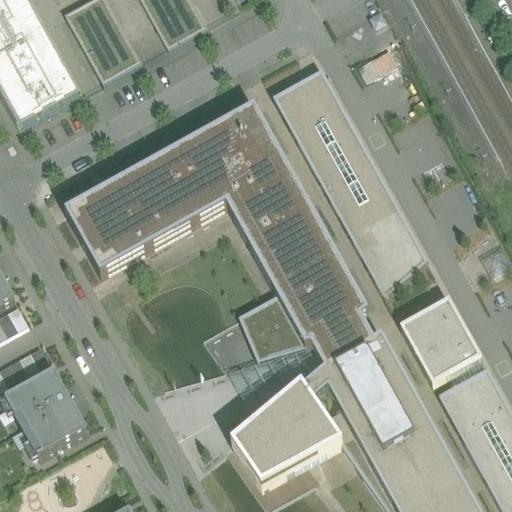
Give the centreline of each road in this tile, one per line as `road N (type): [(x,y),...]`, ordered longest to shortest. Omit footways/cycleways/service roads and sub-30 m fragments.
road 1 (residential): [(4,199),(312,27),(296,0)]
road 2 (residential): [(179,511),(4,199)]
